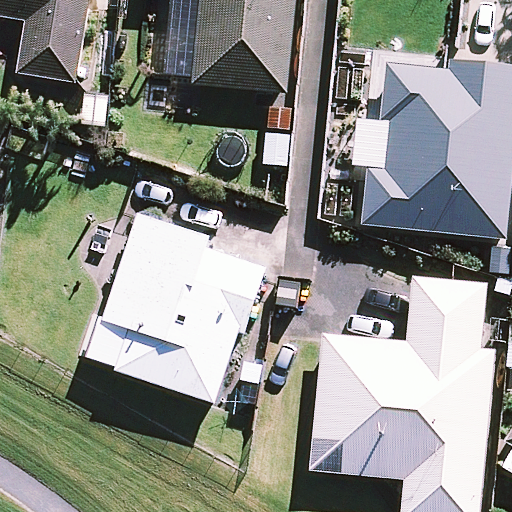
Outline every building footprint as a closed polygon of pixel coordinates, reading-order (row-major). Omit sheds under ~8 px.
[(95,0),(0,0),(0,7),(36,13),(29,67),(84,75),(95,0)] [(300,85),(305,0),(178,0),(173,77),(300,85)] [(511,62),(464,58),(463,68),(397,62),(393,114),(399,115),(395,160),(380,159),(375,221),(511,232),(511,62)] [(303,105),(274,103),(270,161),(299,163),(303,105)] [(225,231),(152,207),(116,313),(143,321),(129,364),(231,398),(275,263),(220,245),(225,231)] [(497,279),(425,273),(420,336),(335,329),(324,463),(417,470),(413,511),(492,511),(506,344),(492,343),(497,279)]
